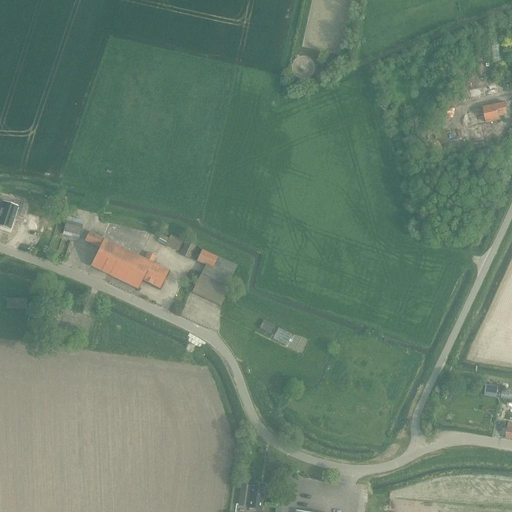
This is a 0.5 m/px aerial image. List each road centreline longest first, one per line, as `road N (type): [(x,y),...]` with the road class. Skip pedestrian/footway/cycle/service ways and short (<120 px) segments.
road 1 (unclassified): [(0,248),(213,341),(233,365),(262,432),(291,453),(365,470),(420,450)]
road 2 (unclassified): [(420,450),(413,423),(511,207)]
